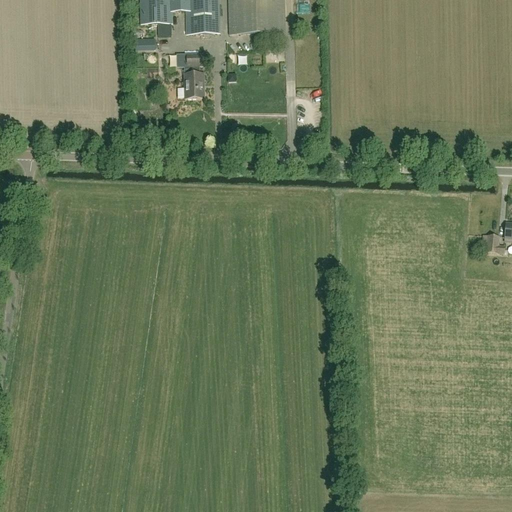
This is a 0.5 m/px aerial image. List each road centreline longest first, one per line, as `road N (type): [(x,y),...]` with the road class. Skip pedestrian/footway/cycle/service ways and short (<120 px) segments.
road 1 (unclassified): [(31,155),(511,172)]
road 2 (unclassified): [(0,363),(31,155)]
